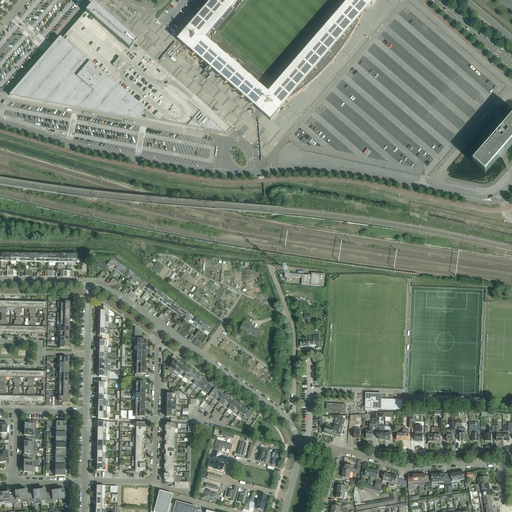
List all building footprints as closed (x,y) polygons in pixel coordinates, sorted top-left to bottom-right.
[(187,48),(195,56),(252,105),(260,111),(270,120),(279,110),(286,102),(295,95),(299,92),(304,89),(308,85),(312,82),(316,78),(320,74),(324,70),(328,66),(331,62),(335,58),(338,54),(341,49),(345,45),(348,40),(351,36),(356,26),(359,22),(362,17),(366,12),(371,6),(376,0),(205,0),(204,2),(203,5),(201,7),(200,10),(194,22),(187,30),(178,40),(187,48)] [(117,25),(93,4),(86,11),(66,35),(64,37),(62,39),(60,37),(49,49),(40,60),(9,96),(47,103),(76,109),(140,121),(141,118),(183,126),(227,135),(232,129),(193,95),(135,44),(136,42),(117,25)] [(503,153),(511,142),(511,118),(502,130),(474,163),(485,173),(503,153)] [(10,261),(10,253),(1,253),(1,261),(10,261)] [(20,262),(20,253),(10,253),(10,261),(20,262)] [(29,262),(29,254),(20,253),(20,262),(29,262)] [(39,262),(39,254),(29,254),(29,262),(39,262)] [(48,262),(48,254),(39,254),(39,262),(48,262)] [(57,262),(58,254),(48,254),(48,262),(57,262)] [(67,263),(67,254),(58,254),(57,262),(67,263)] [(76,263),(77,255),(67,254),(67,263),(76,263)] [(120,263),(112,258),(107,264),(115,270),(120,263)] [(127,269),(120,263),(115,270),(123,275),(127,269)] [(135,274),(127,269),(123,275),(130,281),(135,274)] [(311,275),(292,274),(284,273),(284,277),(286,277),(286,281),(290,281),(290,277),(292,277),(300,278),(302,278),(301,285),(323,287),(324,274),(311,273),(311,275)] [(143,280),(135,274),(130,281),(138,286),(143,280)] [(150,285),(143,280),(138,286),(145,292),(150,285)] [(153,297),(158,291),(150,285),(145,292),(153,297)] [(166,296),(158,291),(153,297),(161,303),(166,296)] [(173,302),(166,296),(161,303),(168,308),(173,302)] [(181,307),(173,302),(168,308),(176,314),(181,307)] [(108,317),(108,308),(103,305),(103,311),(100,310),(100,313),(98,313),(98,317),(108,317)] [(189,313),(181,307),(176,314),(184,319),(189,313)] [(196,318),(189,313),(184,319),(192,325),(196,318)] [(204,324),(196,318),(192,325),(199,330),(204,324)] [(261,331),(253,328),(254,327),(251,326),(251,325),(243,321),(239,330),(258,338),(261,331)] [(212,329),(204,324),(199,330),(207,336),(212,329)] [(146,343),(146,340),(142,339),(142,336),(140,336),(140,331),(135,326),(134,336),(136,336),(136,339),(137,339),(137,345),(147,345),(147,343),(146,343)] [(108,335),(108,329),(98,329),(98,332),(99,332),(99,335),(102,335),(102,338),(109,338),(109,335),(108,335)] [(108,347),(108,341),(109,341),(109,338),(102,338),(102,340),(99,340),(99,343),(98,343),(98,347),(108,347)] [(321,349),(320,340),(313,341),(300,342),(301,347),(316,347),(316,349),(321,349)] [(174,371),(180,363),(178,361),(177,362),(174,360),(172,364),(169,362),(166,367),(168,369),(169,368),(174,371)] [(178,374),(184,367),(181,365),(182,364),(180,363),(174,371),(178,374)] [(183,378),(189,369),(187,368),(186,369),(184,367),(178,374),(183,378)] [(147,371),(147,368),(136,368),(136,374),(135,374),(135,377),(141,377),(141,374),(145,374),(145,371),(147,371)] [(188,381),(193,374),(190,372),(191,371),(189,369),(183,378),(188,381)] [(108,380),(108,377),(109,377),(110,377),(110,371),(107,371),(97,371),(97,374),(98,374),(98,377),(101,377),(101,380),(108,380)] [(192,384),(198,376),(196,374),(195,375),(193,374),(188,381),(192,384)] [(197,388),(202,380),(200,378),(200,377),(198,376),(192,384),(197,388)] [(145,386),(145,382),(141,382),(141,379),(135,379),(135,382),(136,382),(136,388),(146,388),(146,386),(145,386)] [(107,389),(107,383),(108,383),(108,380),(101,380),(101,383),(98,382),(98,386),(97,386),(97,389),(107,389)] [(202,391),(208,382),(205,381),(205,382),(202,380),(197,388),(202,391)] [(206,394),(212,387),(209,385),(210,384),(208,382),(202,391),(206,394)] [(214,400),(220,391),(218,390),(217,391),(214,389),(209,396),(214,400)] [(176,400),(176,394),(177,394),(177,391),(171,391),(171,394),(167,394),(166,397),(165,397),(165,400),(176,400)] [(218,403),(224,395),(221,394),(222,393),(220,391),(214,400),(218,403)] [(223,406),(229,398),(227,396),(226,397),(224,395),(218,403),(223,406)] [(55,396),(55,406),(58,406),(62,406),(62,402),(63,402),(63,403),(68,403),(68,402),(68,400),(69,400),(69,397),(59,397),(59,396),(55,396)] [(378,396),(365,396),(365,411),(366,411),(378,411),(378,410),(402,411),(403,405),(403,400),(381,399),(378,399),(378,396)] [(228,410),(233,402),(230,400),(231,399),(229,398),(223,406),(228,410)] [(207,412),(210,407),(205,403),(203,401),(200,407),(207,412)] [(232,413),(238,404),(236,403),(235,404),(233,402),(228,410),(232,413)] [(346,405),(327,404),(327,403),(326,412),(345,413),(345,414),(346,405)] [(237,416),(242,409),(240,407),(240,406),(238,404),(232,413),(237,416)] [(241,419),(247,411),(245,409),(245,410),(242,409),(237,416),(241,419)] [(446,432),(446,433),(446,435),(446,442),(452,442),(453,431),(455,431),(455,426),(455,427),(455,422),(455,420),(455,410),(451,410),(451,419),(452,419),(452,420),(453,420),(453,422),(449,422),(449,431),(449,430),(447,430),(446,431),(446,432)] [(144,417),(144,414),(146,414),(146,411),(135,411),(132,411),(132,417),(134,417),(134,420),(140,420),(140,417),(144,417)] [(175,417),(175,411),(165,411),(165,414),(166,414),(166,417),(171,417),(170,420),(176,420),(176,417),(175,417)] [(249,419),(251,415),(249,413),(250,412),(247,411),(241,419),(246,423),(246,424),(248,426),(251,421),(249,419)] [(412,419),(412,428),(415,428),(415,426),(415,423),(415,415),(425,415),(425,411),(415,411),(415,412),(412,412),(412,415),(412,419)] [(439,428),(437,428),(434,428),(434,442),(440,442),(440,432),(443,432),(443,419),(439,419),(439,428)] [(29,424),(23,424),(23,430),(33,430),(36,430),(36,424),(36,421),(30,421),(29,424)] [(372,439),(373,427),(376,427),(376,422),(376,421),(370,421),(369,431),(366,430),(366,439),(367,439),(367,440),(369,440),(369,439),(372,439)] [(326,426),(323,433),(332,435),(340,438),(343,428),(345,423),(339,422),(335,422),(334,426),(334,428),(333,428),(330,427),(330,426),(330,425),(330,424),(329,424),(328,424),(327,424),(326,425),(326,426)] [(499,431),(499,426),(497,426),(497,423),(494,422),(494,427),(494,432),(497,431),(497,441),(503,441),(503,431),(499,431)] [(475,423),(469,423),(469,427),(469,434),(472,434),(472,442),(479,441),(479,433),(479,423),(475,423)] [(509,441),(509,433),(511,433),(511,425),(509,425),(509,431),(503,431),(503,441),(509,441)] [(415,435),(414,441),(419,441),(419,442),(422,442),(423,434),(422,434),(423,426),(415,426),(415,428),(415,434),(415,435)] [(491,441),(491,427),(487,427),(487,433),(485,433),(485,426),(481,426),(481,438),(485,438),(485,441),(491,441)] [(434,442),(434,428),(432,427),(431,434),(429,434),(429,428),(425,428),(425,439),(428,439),(428,442),(434,442)] [(33,436),(33,430),(23,430),(24,434),(24,436),(29,436),(29,439),(36,439),(36,436),(33,436)] [(235,436),(223,433),(220,432),(219,437),(223,438),(223,440),(228,441),(228,439),(233,440),(235,436)] [(35,448),(36,443),(36,439),(29,439),(29,442),(23,442),(23,448),(35,448)] [(230,451),(231,446),(215,441),(213,451),(221,453),(222,449),(230,451)] [(247,445),(240,443),(236,456),(240,457),(241,453),(245,454),(247,445)] [(258,451),(255,450),(256,446),(251,445),(247,460),(253,461),(254,453),(257,454),(258,451)] [(35,457),(35,448),(23,448),(23,453),(24,453),(24,454),(29,454),(29,457),(35,457)] [(261,449),(258,461),(265,463),(268,451),(261,449)] [(0,451),(0,464),(4,463),(5,462),(5,458),(8,457),(8,451),(4,451),(0,451)] [(222,453),(213,451),(211,460),(226,463),(227,458),(221,456),(222,453)] [(274,451),(273,454),(271,453),(270,458),(272,459),(270,466),(275,467),(279,453),(274,451)] [(35,461),(35,457),(29,457),(29,460),(22,460),(23,466),(33,466),(35,466),(35,461)] [(216,468),(217,465),(210,463),(209,470),(223,473),(224,470),(216,468)] [(351,469),(351,466),(343,465),(342,471),(351,472),(356,473),(359,474),(361,467),(357,466),(357,469),(351,469)] [(32,472),(33,466),(23,466),(23,471),(24,471),(24,472),(28,472),(28,476),(35,476),(35,472),(32,472)] [(370,478),(372,470),(366,469),(364,476),(370,478)] [(370,478),(370,479),(373,480),(373,479),(377,480),(379,472),(372,470),(370,478)] [(488,483),(487,477),(485,477),(483,471),(480,471),(481,478),(477,478),(478,485),(488,483)] [(389,483),(391,475),(385,473),(383,481),(389,483)] [(222,478),(207,474),(206,479),(221,483),(222,478)] [(426,483),(425,474),(419,475),(419,485),(425,485),(426,491),(429,491),(429,483),(426,483)] [(438,485),(438,482),(438,474),(431,474),(432,483),(429,483),(429,491),(432,491),(432,485),(438,485)] [(395,484),(397,479),(397,477),(391,475),(389,483),(388,486),(392,487),(395,486),(395,484)] [(419,485),(419,475),(412,475),(412,477),(408,477),(408,490),(413,490),(413,485),(419,485)] [(490,489),(488,483),(478,485),(475,485),(476,492),(479,491),(490,489)] [(141,500),(149,500),(150,486),(145,486),(145,498),(141,498),(141,500)] [(234,503),(237,488),(233,487),(232,492),(228,491),(227,498),(231,499),(230,502),(234,503)] [(27,496),(27,493),(27,490),(25,490),(25,489),(21,490),(22,502),(28,502),(28,503),(31,503),(31,496),(27,496)] [(40,501),(39,489),(33,489),(34,496),(31,496),(31,503),(40,501)] [(50,503),(49,496),(46,497),(45,489),(44,490),(43,489),(39,489),(40,501),(40,502),(46,501),(46,503),(50,503)] [(59,499),(57,489),(51,490),(52,496),(49,496),(50,503),(53,502),(53,500),(59,499)] [(68,503),(68,494),(67,494),(67,493),(64,493),(63,490),(62,490),(62,489),(57,489),(59,499),(63,499),(64,504),(68,503)] [(15,496),(12,497),(13,503),(16,503),(17,503),(22,502),(21,490),(15,490),(15,496)] [(175,504),(170,503),(172,494),(160,491),(159,491),(155,507),(150,507),(150,511),(210,511),(206,511),(205,511),(198,511),(195,511),(196,507),(175,501),(175,504)] [(13,503),(12,497),(9,497),(9,492),(7,492),(2,492),(4,504),(13,503)] [(220,496),(206,493),(203,492),(201,499),(218,503),(220,496)] [(245,505),(248,493),(243,492),(242,495),(239,494),(237,503),(245,505)] [(346,499),(347,493),(345,493),(337,492),(336,498),(339,499),(339,502),(348,503),(348,499),(346,499)] [(267,495),(259,493),(255,509),(265,511),(267,505),(264,505),(267,495)] [(491,496),(483,497),(480,498),(481,504),(484,503),(492,502),(491,496)]
